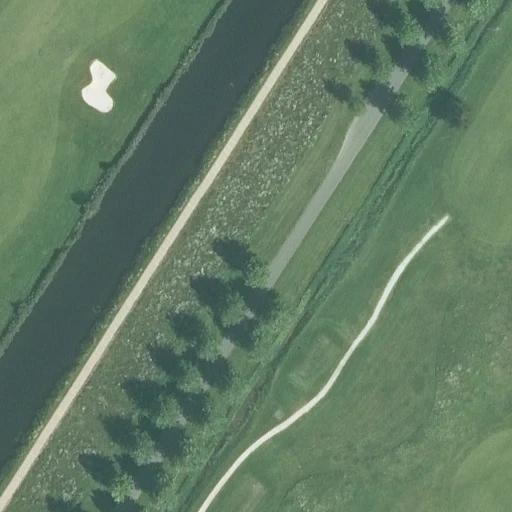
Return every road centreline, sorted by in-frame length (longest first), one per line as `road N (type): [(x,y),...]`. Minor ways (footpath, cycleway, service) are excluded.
road 1 (unclassified): [(447,0),(121,511)]
road 2 (track): [(0,502),(320,0)]
